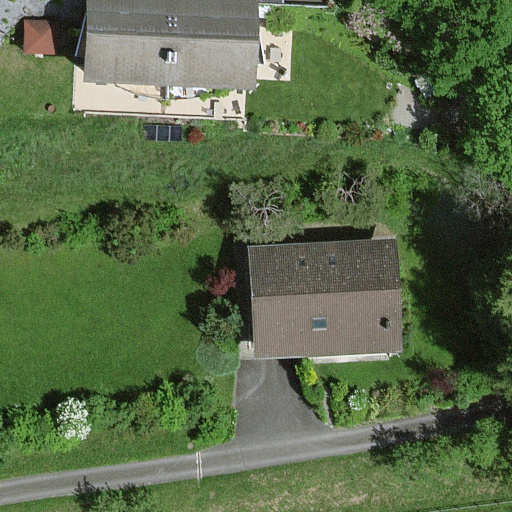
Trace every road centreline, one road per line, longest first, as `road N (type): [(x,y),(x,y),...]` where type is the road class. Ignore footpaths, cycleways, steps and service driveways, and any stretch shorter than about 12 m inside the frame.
road 1 (residential): [(511,412),(0,496)]
road 2 (unclassified): [(511,155),(463,65),(411,0)]
